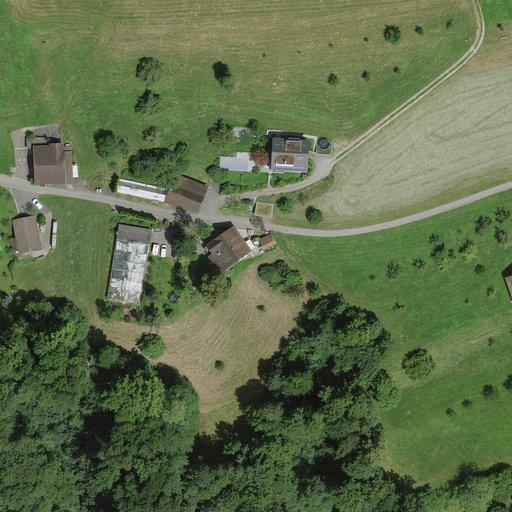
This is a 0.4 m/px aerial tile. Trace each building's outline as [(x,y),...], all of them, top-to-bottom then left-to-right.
[(48,138),(29,139),(30,178),(36,178),(36,184),(72,184),(72,144),(48,145),(48,138)] [(312,142),(277,140),(276,167),(311,169),(312,142)] [(176,175),(165,203),(177,208),(178,205),(200,213),(209,188),(176,175)] [(273,218),(274,205),(257,203),(256,217),(273,218)] [(35,216),(13,221),(20,254),(42,250),(35,216)] [(151,230),(119,225),(117,240),(149,245),(151,230)] [(253,253),(236,228),(210,247),(214,254),(209,257),(217,268),(222,265),(227,271),(253,253)] [(272,235),(260,241),(265,252),(277,247),(272,235)]
